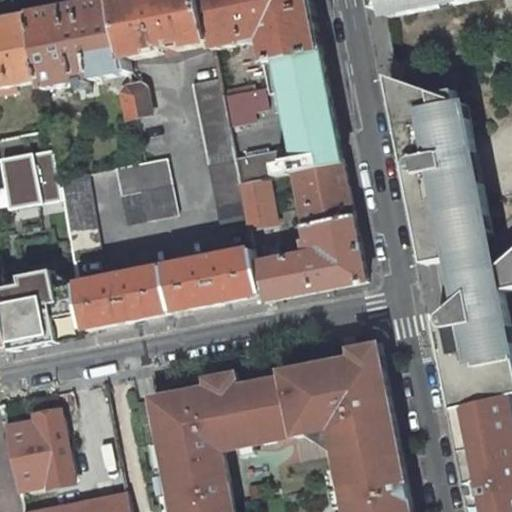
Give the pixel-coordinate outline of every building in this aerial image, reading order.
[(118,0),(116,0),(35,16),(46,81),(47,90),(98,80),(133,74),(131,61),(118,0)] [(206,0),(118,0),(131,61),(216,45),(206,0)] [(314,0),(206,0),(216,45),(217,50),(252,44),(256,47),(264,46),(268,64),(325,52),(314,0)] [(374,0),(377,10),(391,8),(404,5),(406,14),(468,2),(467,0),(374,0)] [(35,16),(0,23),(0,89),(46,81),(35,16)] [(325,52),(268,64),(273,89),(273,90),(285,87),(298,148),(239,160),(244,187),(271,181),(298,176),(347,165),(325,52)] [(143,84),(134,73),(136,86),(143,84)] [(223,79),(195,84),(208,151),(236,146),(229,113),(226,98),(223,79)] [(397,113),(427,265),(456,259),(461,284),(464,300),(438,323),(456,413),(511,398),(511,338),(503,292),(511,289),(511,258),(488,279),(485,262),(481,244),(492,234),(467,105),(461,103),(460,100),(458,91),(439,95),(406,84),(390,79),(397,113)] [(124,93),(129,119),(138,117),(153,114),(148,88),(143,84),(136,86),(128,87),(124,93)] [(273,89),(226,98),(229,113),(276,104),(273,90),(273,89)] [(236,146),(208,151),(224,235),(252,229),(252,228),(244,187),(239,160),(236,146)] [(147,163),(118,169),(130,226),(179,216),(168,159),(147,163)] [(347,165),(298,176),(308,229),(357,219),(347,165)] [(89,175),(62,180),(75,262),(103,258),(89,175)] [(271,181),(244,187),(252,228),(280,222),(271,181)] [(357,219),(308,229),(311,241),(306,242),(309,255),(259,265),(266,296),(267,303),(370,283),(357,219)] [(177,267),(79,287),(88,332),(127,324),(186,312),(217,306),(266,296),(259,265),(257,251),(177,267)] [(4,291),(15,346),(47,340),(72,335),(88,332),(79,287),(78,278),(4,291)] [(0,292),(0,348),(15,346),(4,291),(0,292)] [(357,354),(358,362),(385,357),(383,349),(361,354),(357,354)] [(288,376),(289,380),(298,428),(313,426),(348,448),(349,456),(341,457),(346,485),(350,502),(350,504),(351,511),(415,511),(412,499),(385,357),(358,362),(350,363),(288,376)] [(208,380),(210,391),(242,385),(240,374),(224,377),(208,380)] [(177,511),(236,511),(236,507),(227,464),(226,458),(229,453),(279,443),(277,432),(298,428),(289,380),(277,383),(243,390),(242,385),(210,391),(156,401),(164,442),(165,446),(177,511)] [(511,511),(511,398),(456,413),(471,488),(479,487),(481,499),(473,501),(475,511),(511,511)] [(39,422),(10,428),(23,492),(52,486),(52,488),(77,483),(63,412),(38,417),(39,422)] [(177,511),(165,446),(155,448),(167,511),(177,511)] [(132,511),(130,496),(110,500),(49,511),(132,511)]
